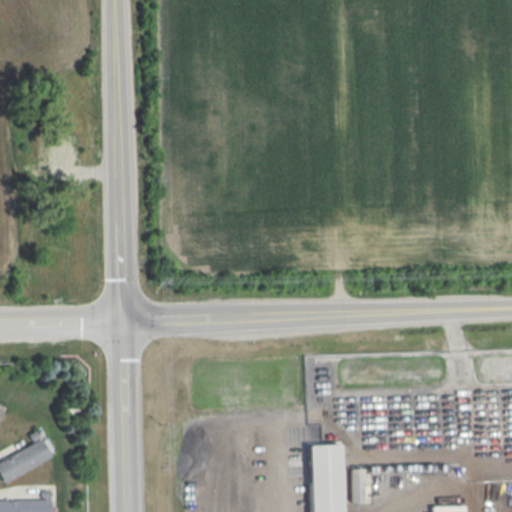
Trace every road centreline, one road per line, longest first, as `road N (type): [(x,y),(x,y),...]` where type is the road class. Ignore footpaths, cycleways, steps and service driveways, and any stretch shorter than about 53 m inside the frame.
road 1 (tertiary): [(117,0),(127,511)]
road 2 (tertiary): [(211,317),(511,307)]
